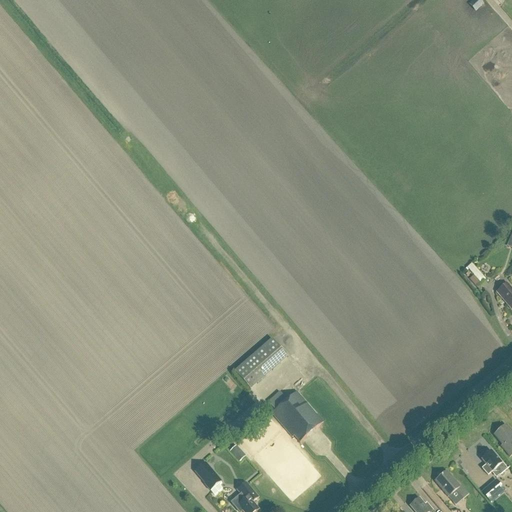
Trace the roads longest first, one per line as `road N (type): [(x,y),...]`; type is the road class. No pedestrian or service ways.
road 1 (track): [(395,460),(136,160)]
road 2 (unclassified): [(335,511),(511,361)]
